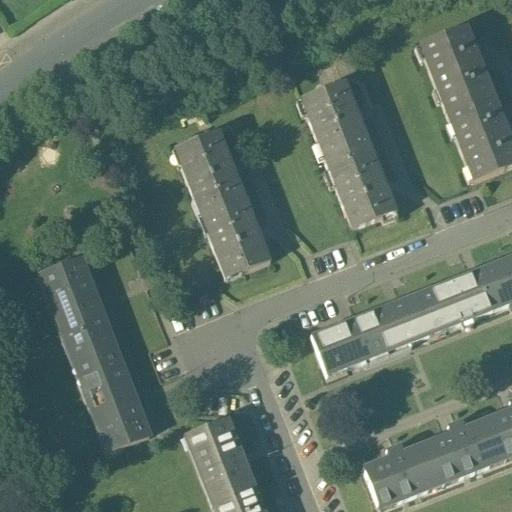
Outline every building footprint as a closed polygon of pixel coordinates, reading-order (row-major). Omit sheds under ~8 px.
[(466,29),(417,48),(418,50),(423,48),(427,60),(422,62),(435,94),(440,92),(444,104),(439,105),(448,129),(453,127),(458,139),(453,141),(465,172),(470,170),(475,182),(470,184),(471,186),(511,169),(511,155),(509,157),(506,151),(511,148),(511,147),(500,116),(494,118),(491,112),(497,110),(488,87),(483,89),(480,82),(485,80),(473,48),(467,50),(464,44),(470,41),(466,29)] [(395,216),(344,85),(299,103),(350,233),(395,216)] [(217,135),(172,153),(223,283),(268,266),(217,135)] [(427,293),(397,305),(396,304),(386,309),(352,323),(352,322),(341,326),(342,327),(309,340),(325,380),(364,365),(363,364),(407,346),(408,348),(511,306),(511,260),(505,264),(504,262),(479,273),(478,272),(467,276),(467,277),(440,288),(440,289),(428,294),(427,293)] [(148,440),(79,262),(39,277),(108,456),(148,440)] [(445,438),(401,455),(398,448),(380,455),(383,462),(361,471),(377,511),(378,511),(377,508),(395,501),(397,506),(426,494),(424,489),(459,474),(461,480),(487,469),(485,464),(511,454),(511,403),(503,406),(506,413),(462,431),(460,424),(442,431),(445,438)] [(261,511),(226,422),(183,439),(211,511),(261,511)]
